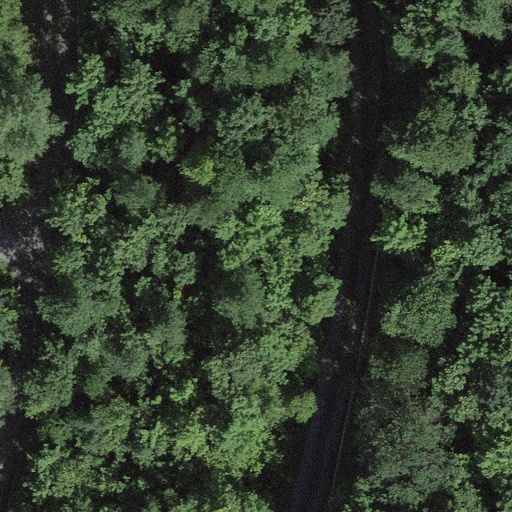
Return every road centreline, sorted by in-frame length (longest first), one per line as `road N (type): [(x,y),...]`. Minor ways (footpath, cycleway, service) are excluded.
road 1 (track): [(358,0),(376,117),(330,417),(304,511)]
road 2 (track): [(59,0),(63,55),(45,250)]
road 3 (track): [(0,240),(45,250),(0,444)]
